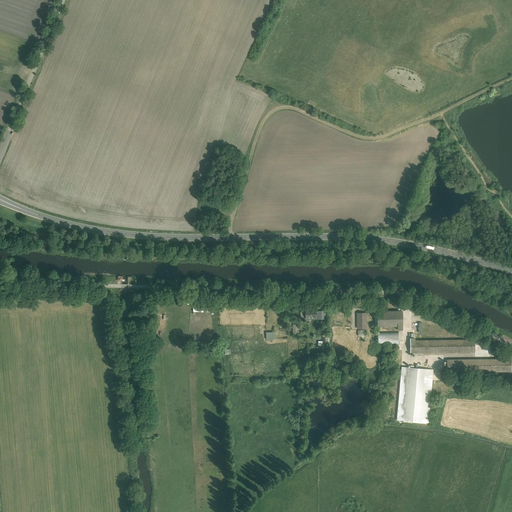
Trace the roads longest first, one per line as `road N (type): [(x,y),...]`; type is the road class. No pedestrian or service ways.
road 1 (tertiary): [(511,270),(386,240),(107,231),(0,199)]
road 2 (unclassified): [(494,337),(388,294),(0,274)]
road 3 (track): [(227,237),(260,120),(273,108),(295,107),(372,136),(511,77)]
road 4 (unclassified): [(62,0),(0,154)]
